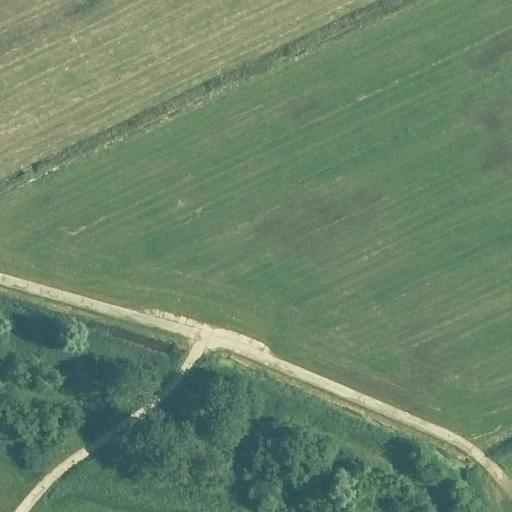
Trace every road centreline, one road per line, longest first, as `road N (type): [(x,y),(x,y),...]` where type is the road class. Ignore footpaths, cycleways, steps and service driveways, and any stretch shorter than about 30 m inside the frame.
road 1 (track): [(0,280),(251,355),(476,454),(508,487)]
road 2 (track): [(21,511),(54,475),(172,387),(202,338)]
